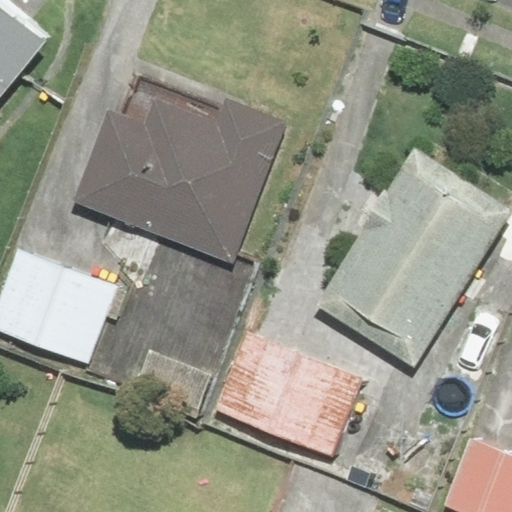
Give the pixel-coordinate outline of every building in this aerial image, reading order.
[(0,0),(0,120),(70,39),(23,0),(0,0)] [(127,107),(91,200),(249,262),(306,118),(244,94),(234,118),(173,94),(162,121),(127,107)] [(511,192),(435,144),(332,303),(430,366),(511,238),(511,192)] [(129,286),(30,246),(0,320),(0,325),(97,365),(129,286)] [(377,376),(263,327),(230,405),(343,453),(377,376)] [(511,511),(511,445),(482,432),(454,500),(483,511),(511,511)]
